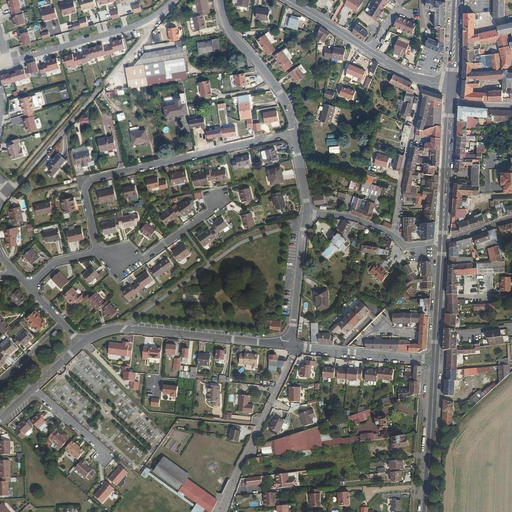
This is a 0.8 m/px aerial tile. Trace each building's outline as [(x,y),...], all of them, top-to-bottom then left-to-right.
[(18,0),(7,0),(10,9),(19,7),(21,6),(18,0)] [(94,0),(79,0),(83,10),(96,6),(94,0)] [(199,16),(203,15),(209,14),(206,0),(195,0),(197,7),(199,16)] [(349,5),(348,6),(358,11),(363,2),(359,0),(347,0),(346,3),(349,5)] [(378,0),(375,5),(384,10),(386,5),(388,2),(389,0),(378,0)] [(436,29),(445,28),(445,27),(446,2),(440,1),(435,0),(428,0),(426,8),(431,9),(432,11),(436,11),(436,29)] [(492,0),(493,18),(495,18),(504,16),(504,0),(492,0)] [(66,2),(60,4),(64,15),(77,12),(74,2),(66,4),(66,2)] [(140,5),(132,7),(134,14),(141,12),(140,5)] [(385,11),(384,10),(375,5),(370,15),(378,21),(382,14),(383,15),(385,11)] [(55,7),(41,11),(44,21),(57,17),(55,7)] [(268,20),(269,11),(264,10),(264,9),(257,8),(256,18),(268,20)] [(118,10),(111,12),(112,19),(120,17),(118,10)] [(463,27),(474,27),(473,13),(464,12),(463,12),(463,27)] [(23,13),(21,14),(13,16),(15,26),(25,23),(23,13)] [(194,17),(190,18),(192,30),(195,29),(195,30),(205,28),(203,15),(199,16),(194,17)] [(395,27),(400,30),(406,21),(397,15),(391,26),(395,28),(395,27)] [(288,17),(285,27),(288,27),(298,30),(300,23),(298,23),(299,20),(288,17)] [(86,18),(79,20),(80,23),(81,27),(88,25),(86,18)] [(406,21),(400,30),(400,31),(403,33),(404,32),(409,35),(415,26),(407,21),(406,21)] [(499,35),(505,33),(504,32),(508,31),(506,23),(497,25),(498,29),(499,35)] [(356,25),(353,32),(352,33),(364,42),(369,34),(356,25)] [(177,27),(167,29),(170,42),(179,41),(178,36),(180,36),(179,31),(178,32),(177,27)] [(330,33),(321,27),(318,36),(316,35),(315,37),(317,38),(324,43),(327,38),(330,33)] [(437,41),(445,44),(445,28),(436,29),(436,30),(437,30),(437,41)] [(474,34),(474,41),(479,39),(499,35),(498,29),(474,34)] [(158,34),(156,30),(152,33),(154,41),(162,40),(161,34),(158,34)] [(28,32),(19,34),(22,45),(31,43),(28,32)] [(257,40),(262,47),(263,46),(265,49),(265,48),(270,55),(276,51),(269,41),(273,39),(269,32),(257,40)] [(474,41),(474,34),(474,32),(463,32),(463,45),(474,43),(474,41)] [(499,48),(509,45),(507,33),(505,33),(499,35),(479,39),(479,44),(497,42),(499,48)] [(437,41),(428,38),(424,46),(441,52),(444,50),(445,44),(437,41)] [(112,46),(108,47),(110,54),(114,53),(114,52),(125,49),(122,39),(111,42),(112,46)] [(220,51),(218,39),(212,40),(198,43),(199,52),(214,50),(215,52),(220,51)] [(480,62),(480,55),(473,56),(473,48),(473,44),(479,44),(479,39),(474,41),(474,43),(463,45),(463,62),(480,62)] [(410,45),(398,40),(394,49),(395,50),(393,54),(400,57),(402,53),(406,54),(410,45)] [(382,44),(378,51),(383,54),(389,45),(385,42),(383,43),(382,44)] [(103,45),(93,47),(96,58),(105,55),(106,55),(110,54),(108,47),(104,48),(103,45)] [(126,68),(129,89),(147,85),(150,85),(178,80),(181,80),(180,71),(186,70),(184,58),(184,56),(188,55),(187,50),(186,51),(183,51),(182,47),(172,49),(172,45),(166,46),(166,50),(145,54),(134,66),(126,68)] [(501,61),(501,68),(507,68),(509,65),(511,54),(511,52),(509,45),(499,48),(499,49),(500,53),(501,61)] [(85,53),(79,55),(82,63),(88,62),(88,61),(92,60),(92,59),(96,58),(93,47),(84,50),(85,53)] [(333,51),(332,58),(343,61),(345,50),(334,47),(333,51)] [(274,56),(278,61),(283,66),(286,71),(293,66),(286,56),(289,53),(289,52),(287,49),(286,49),(283,51),(282,50),(274,56)] [(325,56),(332,58),(333,51),(326,49),(325,56)] [(500,53),(491,54),(493,69),(501,68),(501,61),(500,53)] [(64,56),(67,66),(75,64),(76,65),(82,63),(79,55),(73,57),(72,54),(64,56)] [(488,70),(493,69),(491,54),(480,55),(480,62),(481,70),(488,70)] [(47,64),(43,65),(45,72),(60,68),(57,58),(46,61),(47,64)] [(401,64),(406,67),(409,62),(405,59),(401,64)] [(36,61),(27,63),(29,69),(30,73),(38,71),(36,61)] [(370,72),(374,75),(378,66),(379,64),(375,62),(374,63),(369,71),(370,72)] [(481,70),(480,62),(463,62),(462,79),(470,79),(471,71),(481,70)] [(350,65),(346,73),(359,78),(362,79),(365,72),(350,65)] [(289,73),(294,80),(295,79),(298,82),(299,81),(303,78),(304,77),(297,67),(289,73)] [(461,88),(472,89),(473,87),(479,87),(479,82),(482,80),(487,79),(487,80),(488,80),(489,79),(502,78),(503,69),(501,69),(501,68),(493,69),(488,70),(481,70),(471,71),(470,79),(462,79),(461,88)] [(16,73),(13,74),(15,81),(15,82),(27,78),(31,76),(30,73),(29,69),(25,71),(24,69),(16,71),(16,73)] [(511,82),(511,71),(508,72),(506,70),(506,69),(503,69),(502,78),(502,87),(506,87),(511,87),(511,83),(511,82)] [(8,73),(4,74),(6,84),(15,81),(13,74),(9,75),(8,73)] [(247,86),(244,73),(235,75),(237,87),(247,86)] [(359,78),(346,73),(345,76),(361,83),(362,79),(359,78)] [(405,102),(413,103),(417,104),(418,97),(414,96),(413,94),(415,91),(410,88),(411,87),(413,83),(393,75),(389,83),(391,84),(407,91),(404,102),(405,102)] [(212,95),(209,81),(199,83),(202,97),(212,95)] [(355,91),(342,86),(339,96),(352,100),(355,91)] [(325,93),(324,98),(332,100),(335,93),(326,90),(325,93)] [(434,101),(434,93),(422,90),(422,91),(423,97),(431,100),(434,101)] [(502,101),(502,98),(502,94),(502,90),(488,91),(488,93),(483,93),(472,92),(468,92),(468,93),(461,92),(460,97),(466,99),(469,99),(492,101),(502,101)] [(443,96),(434,93),(434,101),(443,102),(443,96)] [(22,107),(23,111),(34,108),(30,96),(19,99),(22,107)] [(182,104),(181,98),(176,99),(176,105),(164,107),(166,117),(172,115),(173,117),(176,117),(176,116),(189,114),(187,105),(187,104),(182,104)] [(401,110),(404,102),(397,99),(395,104),(399,105),(398,109),(401,110)] [(429,108),(431,103),(423,100),(422,105),(429,108)] [(443,102),(434,101),(431,100),(431,103),(429,108),(443,108),(443,102)] [(252,118),(250,101),(239,103),(241,120),(252,118)] [(217,104),(219,111),(226,110),(225,102),(217,104)] [(401,110),(400,114),(409,116),(412,110),(413,103),(405,102),(404,102),(401,110)] [(331,124),(335,107),(325,104),(320,121),(331,124)] [(425,120),(426,121),(429,108),(422,105),(420,119),(425,120)] [(457,120),(466,121),(471,121),(471,118),(468,115),(471,115),(481,116),(481,108),(459,105),(457,120)] [(437,126),(442,127),(443,108),(429,108),(426,121),(424,131),(437,126)] [(277,110),(264,113),(266,123),(279,120),(277,110)] [(487,120),(490,120),(507,120),(507,117),(511,116),(511,110),(487,110),(487,117),(487,120)] [(124,112),(117,114),(119,120),(126,118),(124,112)] [(25,118),(23,119),(24,122),(26,132),(37,129),(34,119),(33,116),(25,118)] [(190,121),(191,128),(196,127),(197,129),(200,128),(200,127),(206,126),(204,118),(190,121)] [(417,130),(424,131),(426,121),(425,120),(420,119),(417,130)] [(456,135),(469,135),(469,129),(466,129),(466,127),(466,126),(466,121),(457,120),(456,135)] [(260,123),(253,124),(254,131),(261,130),(260,123)] [(406,150),(411,127),(405,125),(401,142),(404,142),(403,149),(406,150)] [(425,148),(440,149),(441,138),(442,127),(437,126),(424,131),(417,130),(415,135),(418,135),(418,137),(423,138),(424,135),(425,136),(431,135),(431,143),(428,143),(425,144),(425,148)] [(235,127),(222,129),(223,136),(223,138),(237,135),(235,127)] [(217,137),(223,136),(222,129),(207,132),(208,139),(214,138),(214,139),(217,139),(217,137)] [(148,141),(146,130),(131,133),(133,145),(148,141)] [(98,140),(101,152),(115,148),(113,137),(98,140)] [(18,138),(9,141),(10,145),(7,145),(11,159),(22,156),(24,155),(22,149),(20,149),(19,142),(20,142),(18,138)] [(419,153),(421,147),(413,146),(411,155),(419,157),(419,153)] [(430,165),(436,166),(439,167),(440,149),(425,148),(421,147),(419,153),(431,154),(432,156),(431,156),(430,165)] [(278,159),(275,148),(262,152),(263,158),(264,159),(267,159),(268,162),(278,159)] [(378,152),(374,164),(386,168),(389,157),(384,155),(386,151),(374,148),(373,150),(378,152)] [(89,151),(75,154),(77,164),(81,164),(82,167),(88,166),(87,162),(91,161),(89,151)] [(455,158),(454,172),(461,171),(461,172),(464,172),(464,170),(463,170),(464,164),(472,165),(472,169),(479,170),(480,159),(480,158),(480,152),(476,152),(476,154),(476,159),(455,158)] [(66,160),(58,154),(47,167),(51,170),(48,173),(52,177),(66,160)] [(400,172),(404,156),(397,154),(393,170),(400,172)] [(251,164),(249,155),(236,158),(236,160),(232,161),(234,170),(238,169),(238,167),(251,164)] [(424,164),(425,164),(426,159),(421,159),(421,157),(419,157),(411,155),(409,161),(417,163),(424,164)] [(500,178),(500,183),(501,183),(501,190),(511,190),(511,155),(510,156),(510,157),(510,161),(510,164),(505,169),(504,170),(498,170),(498,178),(500,178)] [(407,171),(415,173),(417,163),(409,161),(407,171)] [(435,175),(436,166),(430,165),(429,166),(429,164),(425,164),(424,164),(424,166),(425,166),(423,174),(424,174),(433,175),(435,175)] [(272,185),(282,182),(281,177),(283,176),(281,168),(269,170),(272,185)] [(210,169),(206,170),(206,172),(193,176),(196,186),(209,183),(208,181),(212,180),(211,172),(210,170),(210,169)] [(211,172),(212,180),(216,179),(216,181),(228,179),(225,169),(213,172),(211,172)] [(188,181),(185,171),(170,174),(173,185),(188,181)] [(415,173),(407,171),(406,176),(413,179),(418,180),(419,174),(415,173)] [(361,191),(370,194),(378,196),(380,197),(385,178),(382,177),(380,187),(371,185),(373,179),(372,177),(367,175),(364,183),(363,182),(361,191)] [(435,175),(433,175),(432,179),(429,179),(429,181),(423,180),(422,187),(424,187),(438,189),(439,175),(435,175)] [(410,197),(411,188),(412,186),(413,182),(413,179),(406,176),(403,186),(403,196),(410,197)] [(164,189),(162,181),(159,182),(158,177),(146,180),(148,189),(160,187),(160,189),(164,189)] [(360,183),(352,180),(349,188),(358,191),(360,183)] [(461,195),(462,184),(453,183),(452,198),(461,197),(461,195)] [(462,184),(461,195),(473,194),(473,185),(471,185),(462,184)] [(138,195),(135,185),(123,188),(126,197),(138,195)] [(427,194),(438,195),(438,189),(424,187),(423,195),(426,195),(427,194)] [(242,202),(245,202),(249,201),(253,200),(250,188),(239,191),(242,202)] [(411,188),(410,197),(416,198),(415,206),(421,206),(422,199),(427,200),(426,195),(423,195),(417,193),(411,188)] [(98,192),(100,200),(108,198),(109,201),(116,199),(114,189),(98,192)] [(281,195),(280,192),(273,194),(277,209),(286,207),(282,195),(281,195)] [(378,196),(370,194),(368,201),(376,204),(378,196)] [(426,195),(427,200),(426,208),(426,221),(422,221),(422,224),(436,222),(438,195),(427,194),(426,195)] [(322,196),(313,198),(315,205),(324,204),(322,196)] [(365,211),(368,201),(363,199),(354,196),(352,201),(355,202),(352,213),(361,217),(363,210),(365,211)] [(494,205),(498,205),(497,201),(504,201),(508,200),(507,196),(492,197),(494,205)] [(75,203),(74,197),(62,200),(65,214),(76,211),(74,203),(75,203)] [(452,205),(461,206),(465,205),(466,198),(461,197),(452,198),(452,205)] [(174,210),(177,215),(178,216),(181,214),(183,216),(195,208),(188,199),(177,207),(174,210)] [(376,204),(368,201),(365,211),(363,210),(361,217),(370,221),(376,204)] [(53,212),(50,202),(35,205),(37,215),(53,212)] [(10,209),(11,217),(13,224),(14,224),(19,223),(23,222),(23,221),(21,213),(19,207),(10,209)] [(174,210),(172,208),(169,210),(170,210),(160,217),(166,225),(175,218),(175,217),(177,215),(174,210)] [(456,224),(450,224),(450,234),(470,228),(467,220),(463,221),(463,217),(464,217),(465,209),(461,209),(452,208),(451,222),(454,222),(454,218),(456,219),(456,223),(458,223),(458,227),(456,227),(456,224)] [(118,217),(120,225),(123,224),(124,228),(137,225),(136,221),(140,220),(138,214),(135,215),(134,214),(123,217),(122,213),(117,214),(117,215),(118,217)] [(254,226),(251,213),(242,215),(245,228),(254,226)] [(467,220),(470,228),(480,225),(477,216),(476,214),(473,215),(474,217),(467,220)] [(103,227),(104,231),(104,234),(118,231),(117,228),(120,228),(120,225),(118,217),(115,218),(115,221),(102,224),(103,227)] [(214,224),(212,226),(214,229),(217,234),(228,226),(222,217),(214,223),(214,224)] [(404,226),(414,225),(414,218),(404,218),(404,226)] [(352,227),(355,222),(347,220),(340,220),(336,228),(339,232),(345,235),(346,235),(348,235),(352,227)] [(432,228),(435,228),(436,222),(422,224),(421,224),(421,230),(428,229),(428,231),(432,231),(432,228)] [(511,233),(511,223),(498,228),(502,237),(511,233)] [(146,224),(143,228),(140,231),(150,238),(155,230),(146,224)] [(358,224),(356,228),(361,231),(360,232),(362,233),(364,227),(358,224)] [(16,246),(16,234),(18,234),(18,227),(15,227),(4,230),(5,235),(6,235),(6,246),(16,246)] [(84,239),(82,228),(67,232),(69,242),(84,239)] [(435,239),(435,228),(432,228),(432,231),(428,231),(428,229),(421,230),(421,241),(435,239)] [(217,234),(214,229),(211,232),(209,229),(197,238),(203,246),(215,238),(218,235),(217,234)] [(495,246),(497,246),(498,246),(501,245),(498,238),(497,239),(493,229),(487,232),(490,240),(492,244),(494,244),(495,246)] [(60,239),(58,230),(43,233),(45,242),(60,239)] [(490,240),(487,232),(472,237),(477,249),(485,246),(484,242),(490,240)] [(343,245),(347,248),(350,245),(342,238),(338,235),(332,242),(340,249),(343,245)] [(342,238),(350,245),(351,243),(343,236),(342,238)] [(380,249),(369,247),(362,246),(361,252),(368,253),(388,256),(393,242),(386,237),(384,247),(386,248),(386,250),(380,249)] [(448,256),(458,257),(457,250),(467,248),(471,247),(469,238),(449,243),(448,256)] [(359,244),(354,241),(352,244),(350,246),(357,250),(359,244)] [(191,253),(185,244),(181,247),(173,253),(179,261),(191,253)] [(498,246),(497,246),(495,246),(487,249),(490,262),(501,261),(499,252),(498,246)] [(32,265),(34,263),(38,259),(40,257),(31,248),(24,255),(32,265)] [(455,265),(473,263),(472,257),(468,257),(465,257),(458,257),(448,256),(448,266),(455,265)] [(173,266),(168,259),(158,265),(163,272),(164,273),(173,266)] [(455,265),(456,276),(479,274),(493,273),(504,273),(503,261),(501,261),(490,262),(473,263),(455,265)] [(424,277),(432,277),(432,262),(423,263),(424,277)] [(163,272),(158,265),(151,271),(155,278),(163,272)] [(379,268),(376,265),(370,273),(382,282),(388,275),(385,273),(386,272),(382,268),(381,269),(379,268)] [(413,282),(416,278),(409,265),(403,268),(408,275),(407,276),(409,281),(405,283),(407,287),(411,284),(413,282)] [(456,276),(455,265),(448,266),(447,276),(456,276)] [(98,274),(92,267),(83,276),(89,283),(98,274)] [(69,282),(60,272),(52,279),(61,289),(69,282)] [(136,285),(139,290),(153,280),(147,272),(137,279),(139,282),(136,285)] [(447,295),(457,294),(456,287),(458,286),(459,285),(458,283),(456,283),(456,276),(447,276),(446,295),(447,295)] [(421,291),(427,292),(427,290),(430,290),(431,290),(431,282),(432,282),(432,277),(424,277),(424,278),(421,277),(417,277),(416,278),(413,282),(413,284),(417,283),(421,283),(421,291)] [(510,291),(510,278),(501,277),(501,283),(500,283),(500,291),(510,291)] [(407,287),(405,290),(409,294),(413,289),(411,284),(407,287)] [(127,300),(140,291),(139,290),(136,285),(133,287),(131,285),(122,292),(127,300)] [(72,304),(75,301),(80,296),(72,287),(64,295),(72,304)] [(16,292),(13,289),(8,294),(10,296),(10,297),(19,306),(26,299),(18,290),(16,292)] [(326,296),(326,291),(315,292),(317,309),(329,308),(328,296),(326,296)] [(399,295),(400,297),(405,302),(408,300),(409,298),(407,296),(406,298),(406,297),(407,295),(403,291),(399,295)] [(80,301),(86,296),(83,293),(80,296),(75,301),(77,304),(80,301)] [(91,297),(88,300),(97,310),(101,307),(105,303),(95,293),(91,297)] [(91,297),(88,294),(86,296),(80,301),(82,303),(83,304),(88,300),(91,297)] [(400,297),(399,295),(393,301),(392,303),(393,304),(400,297)] [(426,318),(429,318),(430,299),(422,300),(421,300),(421,307),(423,307),(423,312),(419,311),(412,311),(412,314),(420,315),(426,315),(426,318)] [(105,303),(101,307),(103,309),(102,310),(110,318),(117,312),(109,303),(108,304),(106,301),(105,303)] [(361,301),(336,326),(348,337),(372,312),(361,301)] [(446,314),(456,314),(457,314),(456,304),(447,304),(446,314)] [(46,324),(39,317),(37,315),(38,314),(35,311),(26,319),(34,327),(31,329),(35,333),(37,331),(38,331),(46,324)] [(420,324),(420,315),(412,314),(409,314),(404,313),(400,314),(397,314),(392,315),(393,325),(402,324),(407,324),(412,325),(412,324),(420,324)] [(443,325),(455,326),(456,314),(446,314),(444,314),(443,325)] [(11,328),(0,315),(0,329),(4,335),(7,333),(11,328)] [(420,315),(420,324),(419,345),(418,353),(419,353),(426,350),(429,318),(426,318),(426,315),(420,315)] [(272,321),(267,320),(266,329),(280,331),(280,326),(281,326),(281,324),(281,322),(272,321)] [(500,330),(485,332),(485,339),(487,339),(488,346),(503,344),(504,343),(502,337),(501,336),(500,330)] [(15,337),(13,339),(18,345),(20,343),(23,346),(31,338),(25,331),(16,339),(15,337)] [(318,334),(318,342),(318,344),(333,345),(334,337),(331,337),(331,335),(330,335),(318,334)] [(447,351),(458,349),(458,347),(456,348),(456,344),(456,340),(456,334),(454,334),(443,334),(443,340),(444,340),(444,344),(442,345),(442,352),(447,351)] [(2,347),(9,340),(7,338),(0,344),(0,345),(0,346),(2,347)] [(374,349),(389,350),(389,341),(374,340),(365,339),(364,348),(374,349)] [(0,351),(1,353),(3,355),(6,352),(9,355),(16,348),(9,340),(2,347),(0,346),(0,345),(0,351)] [(418,353),(419,345),(410,345),(410,343),(406,341),(403,340),(398,341),(396,350),(396,352),(409,353),(418,353)] [(396,350),(398,341),(389,341),(389,350),(396,350)] [(129,346),(129,343),(123,343),(123,345),(110,343),(108,355),(131,357),(132,346),(129,346)] [(175,355),(176,346),(167,345),(166,354),(175,355)] [(153,348),(149,347),(149,348),(143,348),(143,358),(160,359),(161,349),(156,349),(153,349),(153,348)] [(456,353),(456,350),(447,351),(446,366),(456,366),(456,353)] [(224,360),(225,352),(216,351),(216,359),(224,360)] [(210,356),(198,354),(197,365),(210,366),(210,356)] [(257,368),(258,355),(245,354),(245,355),(244,365),(252,365),(252,367),(257,368)] [(276,361),(277,361),(278,357),(273,357),(274,356),(269,356),(268,366),(276,367),(276,361)] [(509,374),(508,365),(498,366),(497,366),(499,383),(509,374)] [(310,367),(306,366),(301,366),(300,378),(309,379),(310,367)] [(130,372),(130,367),(122,367),(122,372),(123,372),(125,372),(124,376),(124,381),(131,382),(135,382),(136,373),(130,372)] [(334,369),(323,367),(322,377),(333,378),(334,369)] [(421,367),(413,367),(412,382),(420,383),(421,367)] [(468,369),(468,376),(474,375),(473,374),(485,373),(485,372),(489,371),(489,367),(468,369)] [(347,370),(337,369),(336,379),(346,380),(347,370)] [(347,369),(347,370),(346,380),(357,381),(357,379),(357,370),(347,369)] [(381,371),(378,370),(377,380),(392,381),(393,372),(389,371),(386,371),(386,369),(382,369),(381,371)] [(368,381),(375,382),(376,382),(377,380),(378,370),(373,370),(373,371),(369,371),(365,370),(364,381),(368,381)] [(445,380),(453,381),(455,381),(455,375),(456,370),(446,371),(445,380)] [(443,391),(453,391),(453,381),(445,380),(443,380),(443,391)] [(135,382),(131,382),(131,389),(139,390),(140,382),(135,382)] [(420,383),(412,382),(410,382),(409,390),(398,390),(398,401),(419,394),(420,383)] [(176,397),(178,386),(163,384),(162,392),(163,394),(170,395),(170,396),(176,397)] [(208,392),(209,392),(210,392),(209,402),(213,402),(213,406),(218,406),(220,387),(209,386),(208,392)] [(482,398),(491,390),(488,387),(481,393),(479,391),(477,392),(482,398)] [(289,388),(289,398),(290,398),(290,402),(300,402),(300,388),(289,388)] [(470,399),(475,405),(482,398),(477,392),(470,399)] [(248,405),(249,396),(240,395),(238,412),(252,414),(253,405),(248,405)] [(382,406),(394,402),(394,398),(393,397),(381,400),(382,406)] [(151,406),(159,407),(160,400),(152,399),(151,406)] [(442,400),(440,426),(444,426),(453,426),(457,422),(451,420),(452,403),(442,400)] [(299,414),(301,420),(302,419),(305,427),(313,424),(309,411),(299,414)] [(38,414),(30,421),(38,429),(39,428),(45,423),(45,422),(43,419),(44,417),(41,413),(39,415),(38,414)] [(378,431),(379,431),(379,429),(383,428),(387,427),(386,422),(387,422),(386,416),(375,419),(378,431)] [(283,424),(284,422),(275,417),(269,429),(278,434),(281,428),(284,430),(286,429),(288,426),(283,424)] [(14,433),(23,440),(26,437),(24,435),(32,428),(25,420),(17,427),(18,429),(14,433)] [(294,453),(316,449),(315,444),(306,445),(305,437),(315,436),(319,435),(319,430),(323,429),(322,425),(295,434),(273,441),(276,455),(294,453)] [(238,443),(241,433),(231,430),(229,441),(238,443)] [(62,436),(55,431),(48,438),(61,448),(68,439),(65,436),(62,436)] [(360,437),(342,440),(343,445),(360,442),(378,439),(377,435),(372,435),(372,433),(360,435),(360,437)] [(407,440),(406,435),(391,437),(391,439),(393,439),(394,447),(396,447),(396,446),(403,445),(403,447),(408,446),(408,445),(410,445),(411,444),(410,441),(409,440),(407,440)] [(306,445),(315,444),(316,444),(315,436),(305,437),(306,445)] [(315,444),(316,449),(324,448),(343,445),(342,440),(316,444),(315,444)] [(0,452),(1,452),(3,452),(3,455),(10,455),(10,452),(10,441),(0,441),(0,452)] [(84,452),(72,441),(65,449),(77,460),(84,452)] [(324,448),(316,449),(294,453),(295,457),(324,453),(324,448)] [(179,491),(188,479),(190,476),(164,457),(153,472),(179,491)] [(257,459),(248,460),(242,471),(243,471),(248,472),(252,463),(260,461),(261,464),(270,463),(269,457),(264,457),(257,459)] [(85,478),(86,477),(92,472),(92,471),(88,467),(87,468),(84,466),(85,465),(86,464),(82,460),(75,469),(85,478)] [(389,461),(390,464),(390,467),(391,470),(401,469),(400,464),(402,464),(402,460),(389,461)] [(0,478),(3,478),(10,478),(11,478),(9,461),(0,461),(0,478)] [(68,475),(75,468),(70,464),(63,471),(68,475)] [(116,486),(127,473),(120,466),(109,479),(116,486)] [(401,476),(400,472),(390,473),(391,482),(399,481),(399,476),(401,476)] [(276,482),(276,484),(274,485),(275,489),(289,487),(288,482),(287,474),(275,475),(276,482)] [(10,481),(10,478),(3,478),(3,482),(0,482),(0,496),(9,496),(8,482),(10,481)] [(189,498),(198,486),(188,479),(179,491),(189,498)] [(102,503),(114,489),(105,482),(103,484),(103,485),(94,496),(102,503)] [(215,499),(198,486),(189,498),(197,504),(201,507),(208,511),(211,511),(217,501),(215,499)] [(321,507),(320,489),(310,490),(311,497),(312,508),(321,507)] [(350,505),(349,492),(339,493),(340,506),(346,506),(347,507),(349,507),(350,505)] [(264,502),(264,507),(277,506),(280,506),(279,501),(278,500),(276,500),(275,493),(263,494),(263,498),(264,498),(264,502)] [(400,511),(400,501),(395,501),(395,499),(391,499),(391,501),(392,511),(400,511)]
